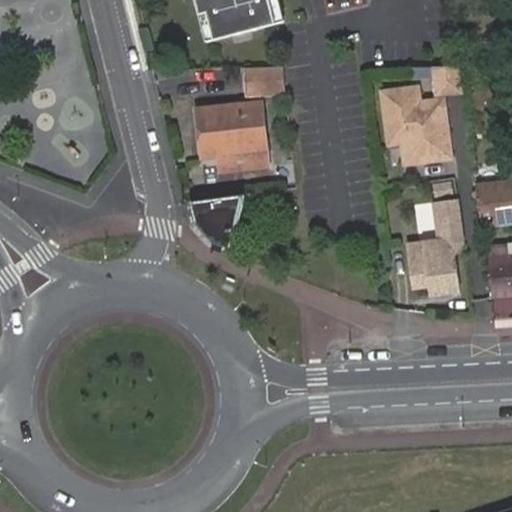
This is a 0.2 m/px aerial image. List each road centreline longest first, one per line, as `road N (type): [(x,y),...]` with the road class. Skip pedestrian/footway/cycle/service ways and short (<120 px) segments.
road 1 (secondary): [(511,369),(290,374),(264,365),(225,331)]
road 2 (secondary): [(230,459),(291,408),(511,390)]
road 3 (residential): [(108,0),(162,227),(143,283)]
road 4 (secondary): [(230,459),(247,394),(225,331)]
road 5 (tertiary): [(111,283),(0,234)]
road 6 (secondary): [(15,367),(10,407),(20,446),(42,480)]
